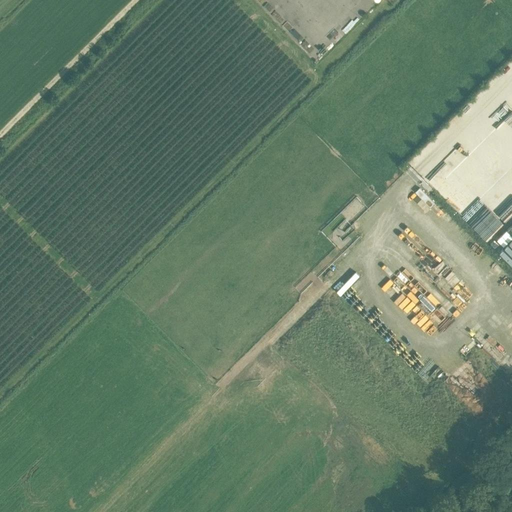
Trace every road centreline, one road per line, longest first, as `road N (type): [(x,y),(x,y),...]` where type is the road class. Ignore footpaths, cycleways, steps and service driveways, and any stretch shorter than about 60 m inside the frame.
road 1 (track): [(221,385),(371,242)]
road 2 (track): [(0,135),(138,0)]
